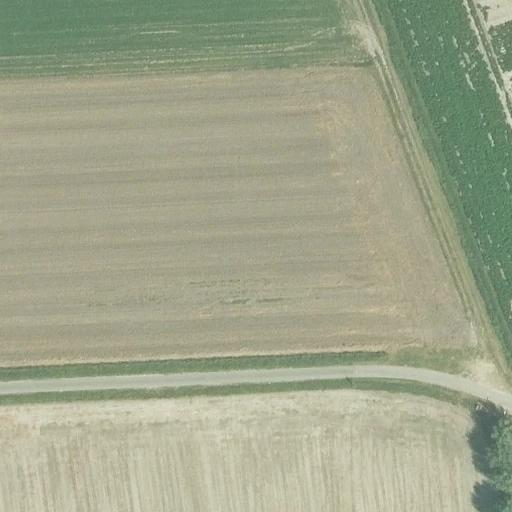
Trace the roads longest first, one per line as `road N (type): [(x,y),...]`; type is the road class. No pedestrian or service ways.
road 1 (unclassified): [(0,389),(397,373),(462,384),(511,405)]
road 2 (track): [(499,400),(500,374),(366,0)]
